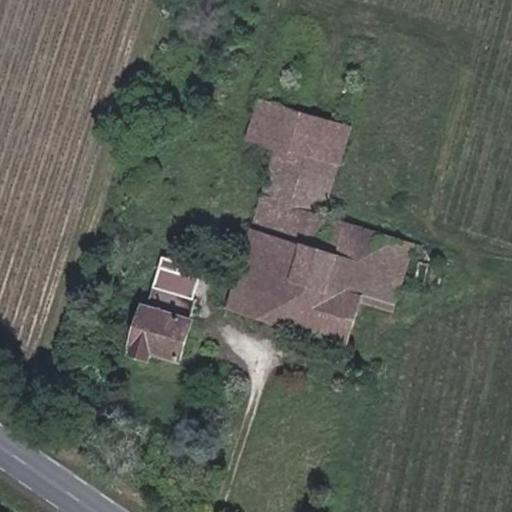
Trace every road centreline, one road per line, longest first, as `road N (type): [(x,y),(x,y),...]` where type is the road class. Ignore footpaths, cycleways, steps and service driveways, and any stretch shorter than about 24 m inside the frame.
road 1 (unknown): [(222,511),(364,339)]
road 2 (primary): [(99,511),(0,442)]
